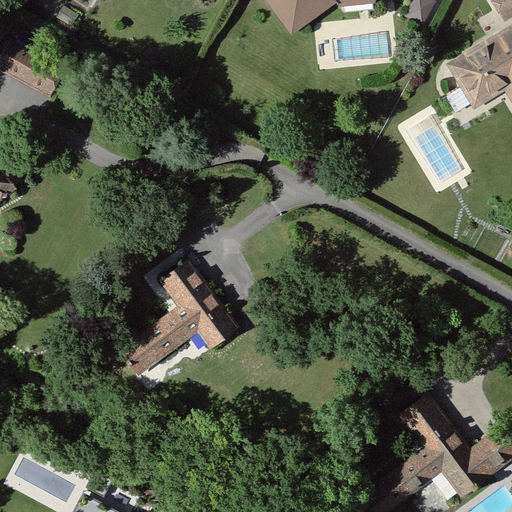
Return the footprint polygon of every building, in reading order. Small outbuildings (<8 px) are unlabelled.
[(349,0),(267,0),(292,35),(333,3),(349,0)] [(511,15),(511,0),(487,0),(501,22),(511,15)] [(509,104),(511,102),(511,24),(445,66),(472,108),(500,91),(509,104)] [(65,67),(12,39),(0,61),(0,68),(50,94),(65,67)] [(0,195),(13,187),(0,167),(0,195)] [(231,328),(179,260),(157,277),(179,305),(116,353),(134,377),(194,332),(206,347),(231,328)] [(422,451),(346,506),(350,511),(382,511),(441,470),(459,494),(511,456),(511,442),(501,427),(470,450),(426,389),(394,413),(422,451)] [(118,511),(85,494),(75,511),(118,511)]
